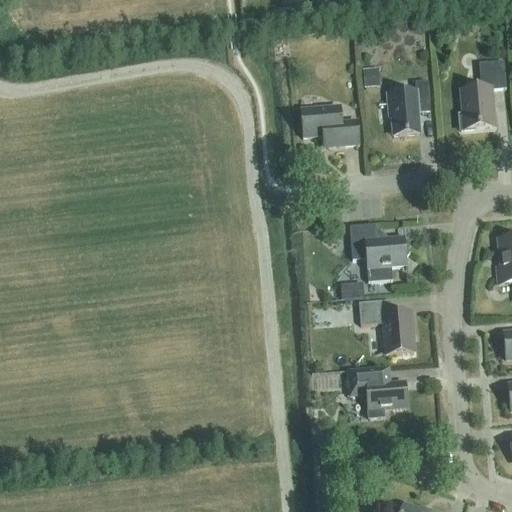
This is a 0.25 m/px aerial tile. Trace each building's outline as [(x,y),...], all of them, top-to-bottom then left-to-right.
[(306,3),(296,4),(297,16),(307,15),(306,3)] [(460,134),(494,131),(491,94),(505,92),(503,64),(478,67),(480,92),(460,94),(462,118),(459,118),(460,134)] [(380,90),(378,71),(362,72),(364,92),(380,90)] [(429,109),(426,84),(414,85),(414,95),(386,97),(389,122),(391,122),(393,139),(418,137),(416,110),(429,109)] [(358,148),(357,125),(341,126),(339,111),(300,114),(302,142),(326,140),(327,151),(358,148)] [(405,260),(409,255),(404,252),(402,226),(401,226),(402,242),(376,244),(374,228),(348,230),(351,264),(365,263),(367,286),(391,284),(390,271),(405,270),(406,286),(407,286),(405,260)] [(495,270),(497,287),(511,285),(511,241),(497,243),(500,270),(495,270)] [(413,357),(409,316),(390,317),(389,304),(357,306),(359,329),(383,327),(385,359),(413,357)] [(328,322),(327,309),(310,311),(311,324),(328,322)] [(511,336),(503,337),(505,363),(511,362),(511,336)] [(386,373),(345,376),(347,401),(364,399),(366,424),(381,422),(380,414),(403,413),(401,387),(387,388),(386,373)]
